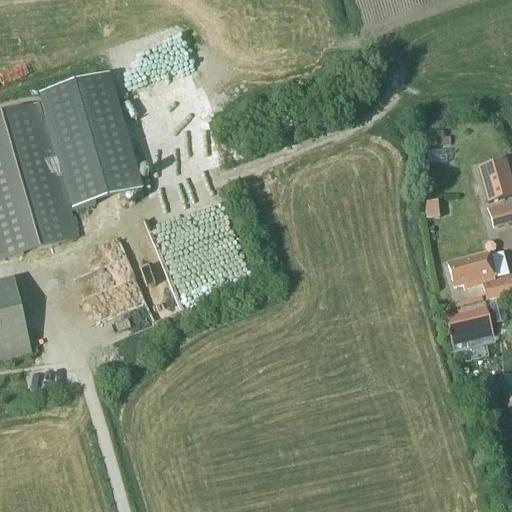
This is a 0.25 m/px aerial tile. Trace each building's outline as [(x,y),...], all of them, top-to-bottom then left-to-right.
[(37,98),(71,214),(141,193),(107,77),(37,98)] [(0,264),(77,243),(39,108),(0,118),(0,264)] [(435,141),(427,141),(427,149),(436,149),(435,141)] [(511,197),(511,187),(505,163),(478,170),(488,205),(511,197)] [(437,202),(424,203),(426,219),(439,217),(437,202)] [(511,204),(487,212),(493,232),(511,226),(511,204)] [(448,268),(454,290),(462,288),(463,292),(481,287),(486,304),(511,296),(511,291),(510,282),(493,286),(487,259),(448,268)] [(0,365),(30,359),(12,283),(0,285),(0,365)] [(444,321),(450,344),(491,333),(485,309),(444,321)] [(511,385),(503,386),(504,430),(511,429),(511,385)]
